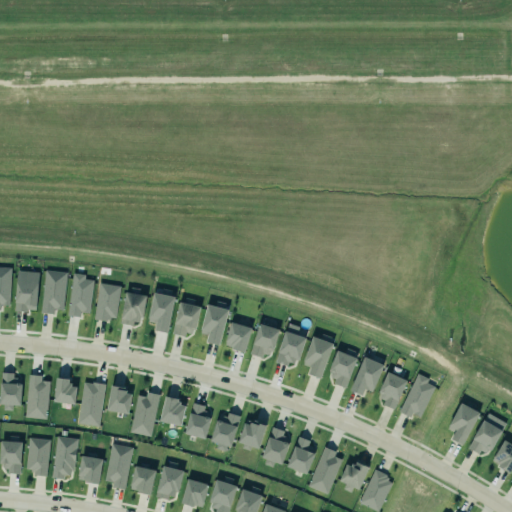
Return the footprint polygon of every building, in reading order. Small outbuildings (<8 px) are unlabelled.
[(0,266),(9,267),(7,305),(5,305),(5,304),(0,304),(0,266)] [(40,312),(53,314),(54,310),(62,310),(66,272),(44,270),(40,312)] [(15,271),(36,272),(34,309),(25,309),(25,311),(13,310),(15,271)] [(88,314),(93,280),(85,279),(85,275),(73,273),(67,315),(79,317),(80,312),(88,314)] [(120,287),(99,283),(93,317),(114,321),(120,287)] [(125,289),(143,292),(139,318),(132,317),(131,323),(119,321),(125,289)] [(175,297),(153,292),(147,321),(155,323),(154,330),(167,333),(175,297)] [(199,307),(180,302),(171,333),(190,338),(199,307)] [(207,335),(205,342),(219,345),(227,309),(206,305),(200,333),(207,335)] [(230,319),(250,324),(248,333),(249,336),(246,349),(223,343),(230,319)] [(286,322),(297,326),(295,334),(304,337),(296,360),(293,359),(291,363),(286,361),(285,365),(272,361),(283,330),(284,330),(286,322)] [(251,355),(262,357),(263,353),(273,355),(278,328),(257,324),(251,355)] [(312,332),(304,357),(312,360),(308,371),(320,375),(332,339),(312,332)] [(347,386),(355,357),(335,351),(326,381),(347,386)] [(381,364),(370,391),(362,388),(359,394),(347,389),(362,356),(381,364)] [(387,369),(377,390),(379,398),(383,400),(381,403),(391,407),(405,377),(387,369)] [(13,373),(0,372),(0,404),(20,405),(21,380),(13,380),(13,373)] [(49,382),(40,381),(41,376),(28,375),(24,417),(45,420),(49,382)] [(435,384),(415,375),(399,411),(419,420),(435,384)] [(71,403),(73,386),(69,385),(69,383),(66,382),(67,378),(53,377),(51,401),(71,403)] [(96,425),(102,383),(90,381),(89,382),(81,381),(75,422),(96,425)] [(132,391),(111,386),(106,410),(127,414),(132,391)] [(157,394),(148,436),(127,431),(135,394),(136,394),(136,392),(144,394),(145,391),(157,394)] [(179,426),(186,403),(165,397),(158,421),(179,426)] [(203,438),(210,408),(192,403),(184,434),(203,438)] [(453,432),(450,440),(465,445),(477,411),(458,404),(448,430),(453,432)] [(214,415),(208,438),(219,440),(217,447),(224,449),(226,441),(231,442),(239,412),(225,409),(223,417),(214,415)] [(467,449),(477,454),(479,450),(488,455),(505,423),(486,413),(467,449)] [(265,426),(245,419),(237,442),(258,449),(265,426)] [(269,426),(259,456),(263,458),(262,463),(270,466),(271,461),(279,464),(287,441),(284,440),(286,436),(280,434),(281,430),(269,426)] [(54,435),(75,438),(71,470),(68,470),(68,475),(62,474),(62,478),(49,477),(54,435)] [(296,435),(284,466),(304,473),(312,452),(308,450),(310,446),(306,444),(308,440),(296,435)] [(1,436),(0,449),(0,462),(1,463),(1,467),(5,467),(5,473),(19,474),(21,438),(1,436)] [(46,474),(48,439),(27,438),(26,473),(46,474)] [(509,473),(511,467),(511,445),(503,440),(490,462),(509,473)] [(111,443),(103,478),(110,479),(109,486),(123,488),(131,447),(111,443)] [(322,444),(306,486),(326,494),(340,458),(332,455),(335,449),(322,444)] [(102,459),(81,456),(77,480),(98,484),(102,459)] [(344,463),(336,480),(343,483),(340,488),(348,492),(350,486),(356,489),(366,467),(354,461),(353,464),(350,463),(348,465),(344,463)] [(134,462),(130,484),(138,485),(137,491),(150,493),(156,467),(134,462)] [(176,500),(182,470),(161,466),(156,496),(176,500)] [(379,511),(391,478),(371,471),(359,505),(379,511)] [(215,477),(208,501),(210,501),(209,507),(216,509),(215,511),(225,511),(235,483),(215,477)] [(206,484),(199,506),(191,504),(191,506),(178,502),(185,478),(206,484)] [(241,485),(233,507),(238,508),(236,511),(253,511),(261,493),(241,485)] [(259,511),(263,503),(283,511),(282,511),(259,511)]
